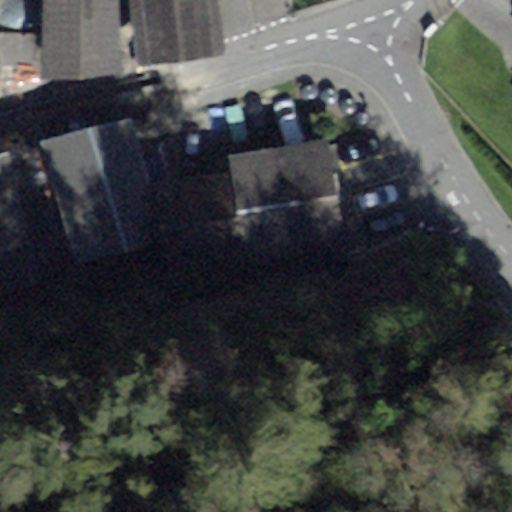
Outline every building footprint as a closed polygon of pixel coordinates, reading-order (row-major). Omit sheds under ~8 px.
[(36,0),(40,76),(115,73),(111,0),(36,0)] [(125,0),(138,69),(220,54),(209,0),(125,0)] [(127,122),(38,146),(74,278),(163,254),(127,122)] [(322,136),(232,150),(235,169),(159,180),(174,275),(249,263),(247,247),(338,232),(322,136)] [(4,153),(0,154),(0,291),(42,279),(4,153)]
